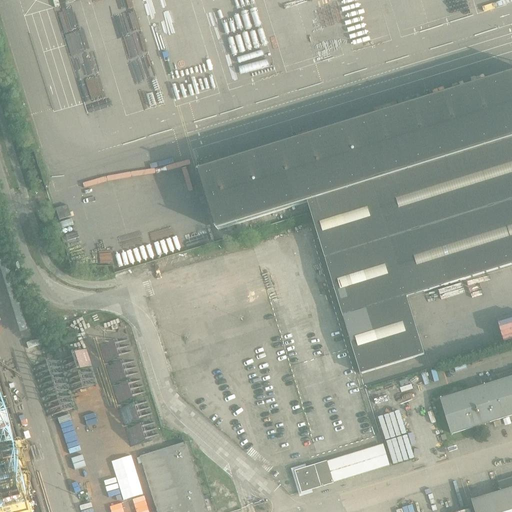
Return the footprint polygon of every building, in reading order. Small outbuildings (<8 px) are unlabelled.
[(511,75),(253,156),(200,172),(216,224),(218,231),(246,222),(249,232),(279,223),(276,213),(309,202),(370,184),(405,298),(407,298),(441,287),(446,302),(469,295),(465,280),(511,265),(511,75)] [(391,109),(408,104),(404,92),(387,97),(391,109)] [(370,184),(309,202),(362,374),(424,355),(407,298),(405,298),(370,184)] [(188,249),(200,246),(195,228),(183,232),(188,249)] [(203,243),(219,238),(217,232),(201,237),(203,243)] [(452,435),(511,416),(511,369),(496,375),(498,381),(441,399),(452,435)] [(207,511),(186,442),(140,456),(156,511),(207,511)] [(382,444),(295,471),(301,492),(302,493),(390,465),(383,444),(382,444)] [(511,511),(511,477),(498,481),(501,491),(472,500),(475,511),(511,511)]
